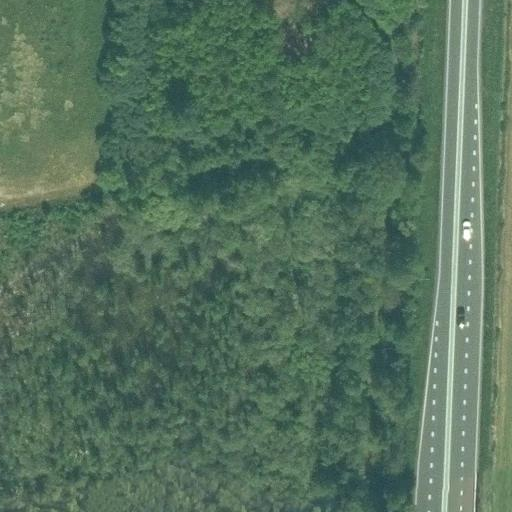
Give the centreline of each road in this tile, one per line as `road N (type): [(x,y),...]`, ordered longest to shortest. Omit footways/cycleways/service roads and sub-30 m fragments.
road 1 (track): [(344,511),(395,71),(384,27),(356,0)]
road 2 (trunk): [(442,511),(463,0)]
